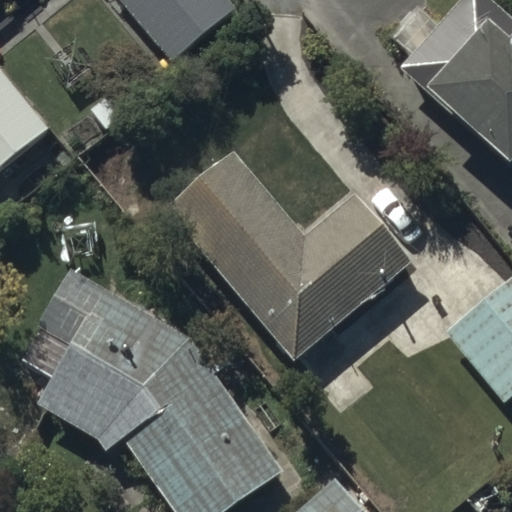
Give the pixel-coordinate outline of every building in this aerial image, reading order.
[(229,0),(113,0),(167,65),(236,8),(229,0)] [(511,22),(487,0),(457,0),(395,68),(511,174),(511,22)] [(0,167),(47,128),(0,73),(0,167)] [(232,151),(163,207),(290,362),(409,266),(352,195),(301,236),(232,151)] [(102,447),(120,435),(172,511),(218,511),(276,473),(210,376),(225,366),(215,351),(199,362),(187,344),(67,273),(33,328),(37,330),(18,361),(50,380),(36,402),(95,437),(102,447)] [(511,396),(511,276),(445,332),(505,403),(511,396)] [(357,511),(330,480),(292,511),(357,511)]
